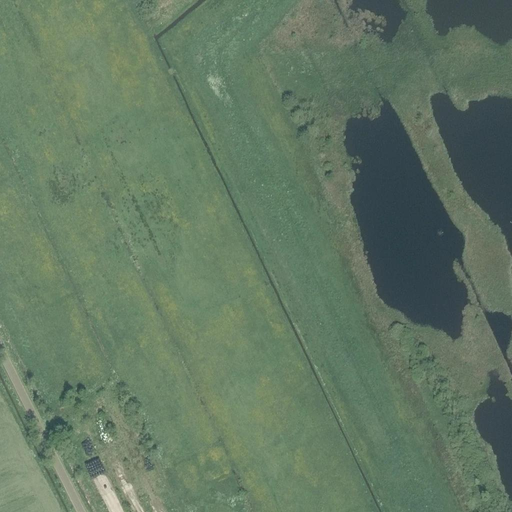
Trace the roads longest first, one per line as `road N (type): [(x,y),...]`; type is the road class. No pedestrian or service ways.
road 1 (track): [(423,511),(209,64),(217,32),(250,0)]
road 2 (unclassified): [(80,511),(0,350)]
